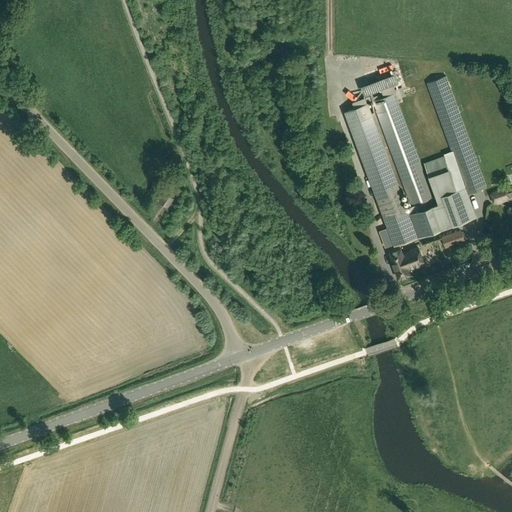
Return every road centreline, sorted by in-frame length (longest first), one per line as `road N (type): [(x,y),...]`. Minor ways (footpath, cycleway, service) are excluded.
road 1 (unclassified): [(244,355),(191,275),(0,77)]
road 2 (tertiary): [(244,355),(511,258)]
road 3 (tertiary): [(0,444),(244,355)]
road 4 (track): [(244,389),(210,511)]
